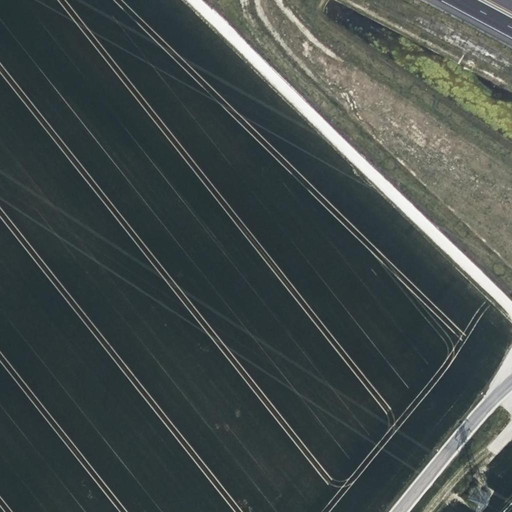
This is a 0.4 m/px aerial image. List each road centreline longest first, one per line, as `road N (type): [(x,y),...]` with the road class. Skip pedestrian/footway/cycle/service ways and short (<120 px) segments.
road 1 (track): [(511,308),(195,0)]
road 2 (tertiary): [(399,511),(511,382)]
